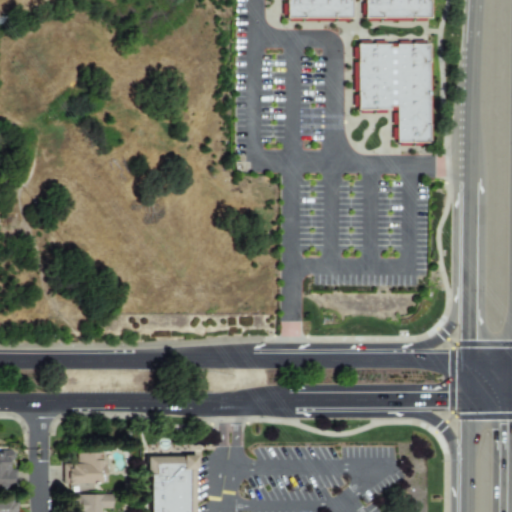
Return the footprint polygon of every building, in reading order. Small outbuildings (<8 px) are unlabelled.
[(356,0),(356,18),(291,19),(290,0),(356,0)] [(434,0),(435,18),(369,18),(369,0),(434,0)] [(361,44),(434,44),(434,143),(401,143),(401,110),(362,110),(361,44)] [(0,488),(13,489),(14,470),(9,470),(10,454),(0,453),(0,488)] [(101,453),(73,454),(73,464),(60,464),(60,485),(101,484),(101,453)] [(192,470),(191,511),(153,511),(154,470),(192,470)] [(72,495),(71,511),(100,511),(100,509),(110,510),(110,495),(72,495)] [(0,511),(12,511),(13,500),(0,500),(0,511)]
